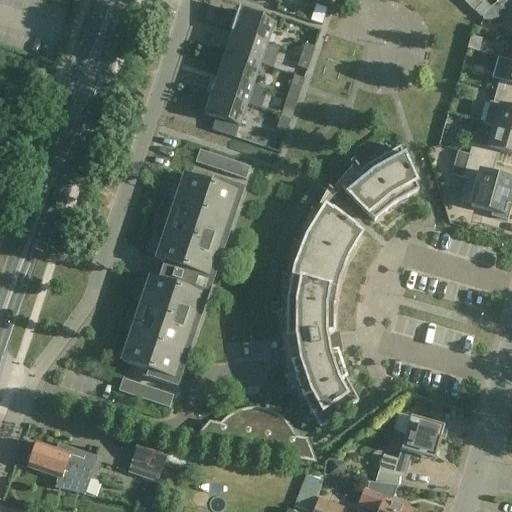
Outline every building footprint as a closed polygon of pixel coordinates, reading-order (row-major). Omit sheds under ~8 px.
[(330,0),(321,0),(319,8),(327,11),(330,0)] [(478,0),(469,0),(466,4),(475,13),(484,5),(478,0)] [(231,33),(232,34),(266,45),(274,24),(238,12),(231,33)] [(266,45),(232,34),(226,53),(260,65),(266,45)] [(471,37),(468,50),(479,54),(483,40),(471,37)] [(301,57),(312,61),(316,50),(305,46),(301,57)] [(260,65),(226,53),(218,75),(252,86),(260,65)] [(312,61),(301,57),(298,68),(308,72),(312,61)] [(511,62),(506,84),(499,82),(496,94),(511,98),(511,62)] [(218,75),(212,94),(246,106),(252,86),(218,75)] [(292,86),(288,98),(298,102),(302,89),(292,86)] [(246,106),(212,94),(211,94),(205,111),(206,112),(205,117),(219,122),(216,131),(235,137),(246,106)] [(511,98),(496,94),(493,105),(490,104),(484,126),(511,133),(511,98)] [(298,102),(288,98),(284,108),(295,112),(298,102)] [(282,118),(278,131),(288,134),(292,122),(282,118)] [(511,133),(484,126),(483,126),(493,129),(487,150),(473,145),(469,157),(495,164),(498,153),(511,156),(511,133)] [(274,145),(278,133),(256,127),(253,139),(274,145)] [(368,168),(342,190),(374,223),(395,207),(419,193),(400,151),(368,168)] [(203,167),(207,155),(200,152),(196,165),(203,167)] [(214,157),(207,155),(203,167),(210,170),(214,157)] [(222,159),(214,157),(210,170),(217,172),(222,159)] [(495,164),(469,157),(463,180),(478,184),(471,208),(493,215),(492,218),(507,222),(511,207),(508,206),(511,191),(511,188),(490,182),(495,164)] [(222,159),(217,172),(225,174),(229,162),(222,159)] [(229,162),(225,174),(232,177),(236,164),(229,162)] [(243,167),(236,164),(232,177),(239,179),(243,167)] [(251,169),(243,167),(239,179),(246,182),(251,169)] [(150,280),(122,364),(152,374),(150,380),(172,387),(202,297),(191,293),(197,275),(208,279),(239,189),(217,181),(215,187),(185,177),(156,262),(168,265),(162,284),(150,280)] [(293,272),(287,306),(287,340),(291,366),(302,399),(320,431),(358,404),(345,380),(337,356),(329,358),(325,337),(333,336),(334,310),(338,285),(348,260),(362,237),(325,209),(306,240),(293,272)] [(126,396),(130,383),(123,381),(119,393),(126,396)] [(137,386),(130,383),(126,396),(133,398),(137,386)] [(145,388),(137,386),(133,398),(140,401),(145,388)] [(152,391),(145,388),(140,401),(148,403),(152,391)] [(152,391),(148,403),(155,406),(159,393),(152,391)] [(159,393),(155,406),(162,408),(166,395),(159,393)] [(166,395),(162,408),(169,410),(174,398),(166,395)] [(210,425),(195,443),(315,465),(307,442),(296,440),(291,430),(284,422),(275,416),(265,412),(262,412),(259,411),(249,412),(238,414),(229,420),(221,427),(210,425)] [(410,418),(404,437),(397,461),(382,457),(378,473),(400,477),(406,478),(412,455),(434,462),(440,440),(444,441),(448,425),(433,421),(432,425),(410,418)] [(140,438),(132,460),(162,470),(170,448),(150,442),(140,438)] [(37,446),(33,456),(29,468),(28,471),(58,481),(56,490),(55,490),(55,491),(84,497),(97,460),(58,446),(56,452),(37,446)] [(343,467),(340,464),(332,463),(331,474),(342,475),(343,467)] [(311,511),(317,496),(323,478),(307,475),(294,511),(311,511)] [(397,488),(375,485),(370,485),(367,492),(365,491),(358,507),(370,511),(412,511),(413,511),(391,502),(397,488)] [(318,499),(318,500),(313,511),(340,511),(342,509),(318,499)]
